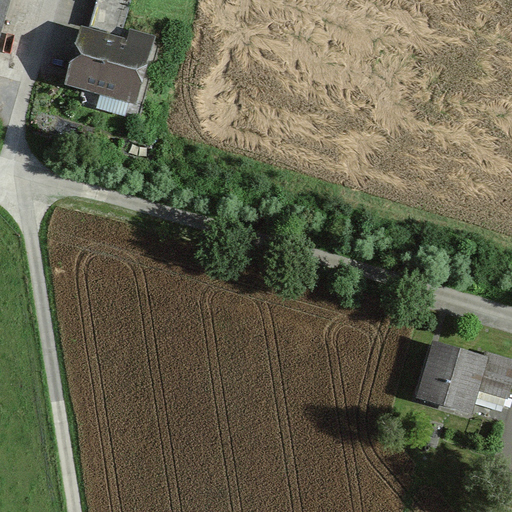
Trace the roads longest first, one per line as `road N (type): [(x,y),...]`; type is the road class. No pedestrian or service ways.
road 1 (residential): [(5,168),(511,317)]
road 2 (residential): [(52,0),(5,168)]
